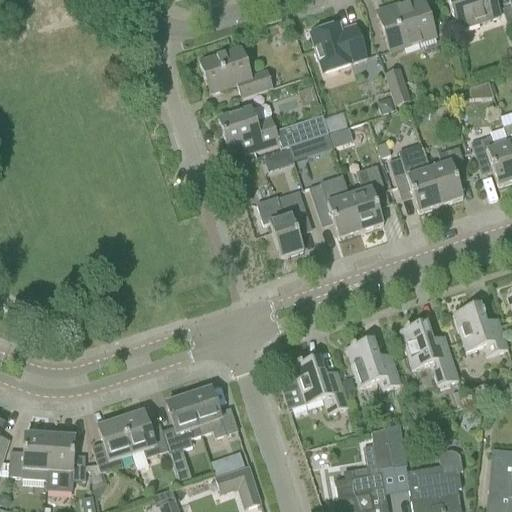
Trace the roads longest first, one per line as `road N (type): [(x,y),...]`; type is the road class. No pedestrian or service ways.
road 1 (residential): [(229,335),(511,235)]
road 2 (residential): [(0,369),(39,383),(70,383),(229,335)]
road 3 (residential): [(286,511),(229,335)]
road 4 (residential): [(193,177),(155,37)]
road 5 (residential): [(273,0),(155,37)]
